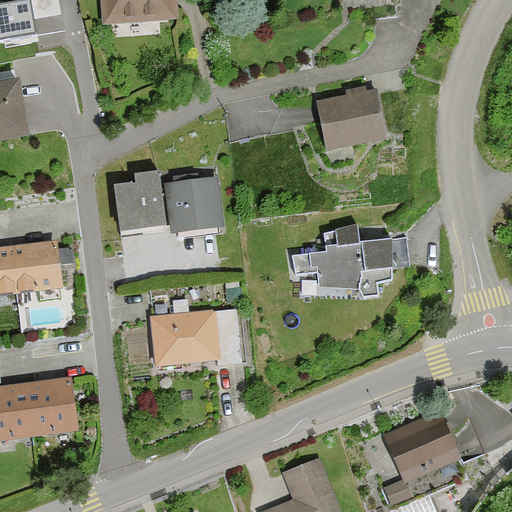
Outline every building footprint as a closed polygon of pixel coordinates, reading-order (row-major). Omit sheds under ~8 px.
[(30,0),(18,0),(0,3),(0,39),(36,33),(30,0)] [(171,0),(103,0),(104,30),(173,27),(171,0)] [(14,73),(0,75),(0,156),(28,151),(14,73)] [(378,98),(318,106),(326,161),(386,153),(378,98)] [(220,185),(165,186),(166,247),(221,246),(220,185)] [(136,198),(115,199),(116,248),(166,247),(165,186),(136,187),(136,198)] [(331,262),(292,264),(293,285),(311,284),(311,299),(358,297),(358,306),(377,305),(377,292),(401,291),(399,252),(364,253),(363,238),(330,240),(331,262)] [(58,240),(11,246),(17,293),(63,288),(58,240)] [(0,295),(17,293),(11,246),(0,246),(0,295)] [(214,316),(146,320),(149,377),(217,373),(214,316)] [(76,389),(29,392),(32,447),(80,444),(76,389)] [(0,449),(32,447),(29,392),(0,394),(0,449)] [(451,464),(432,419),(376,442),(395,487),(451,464)] [(333,511),(315,463),(277,477),(288,504),(266,511),(333,511)] [(392,487),(376,494),(382,510),(398,504),(392,487)] [(438,511),(431,492),(394,506),(396,511),(438,511)]
